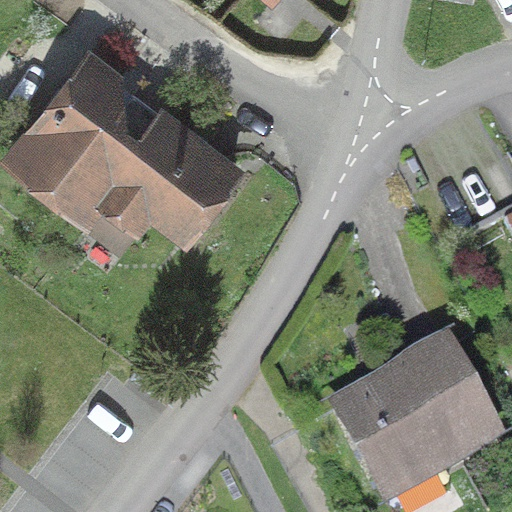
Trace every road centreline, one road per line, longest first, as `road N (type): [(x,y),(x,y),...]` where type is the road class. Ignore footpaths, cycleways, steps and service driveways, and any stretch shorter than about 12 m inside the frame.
road 1 (residential): [(346,161),(263,315),(114,511)]
road 2 (residential): [(346,161),(423,88),(511,63)]
road 3 (residential): [(378,0),(346,161)]
